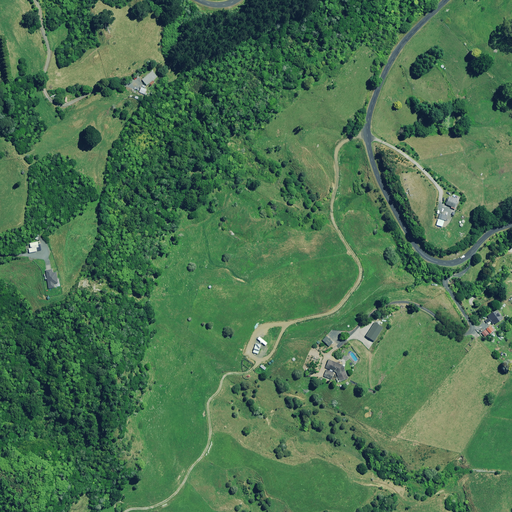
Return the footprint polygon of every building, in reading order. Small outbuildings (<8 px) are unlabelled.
[(157,77),(152,71),(142,80),(146,85),(157,77)] [(459,200),(448,196),(445,204),(451,207),(450,208),(455,210),(459,200)] [(38,247),(37,242),(30,243),(30,248),(28,249),(29,253),(37,251),(36,248),(38,247)] [(52,273),(51,270),(45,271),(48,288),(54,288),(54,284),(57,283),(56,272),(52,273)] [(502,319),(496,310),(487,316),(488,318),(484,320),(486,323),(490,321),(493,325),(502,319)] [(382,328),(374,322),(365,336),(373,341),(382,328)] [(493,330),(490,326),(485,330),(489,334),(493,330)] [(489,334),(485,330),(481,334),(484,338),(489,334)] [(332,342),(324,335),(320,339),(329,346),(332,342)] [(340,382),(348,378),(342,366),(329,360),(326,368),(336,372),(340,382)] [(333,372),(326,370),(323,376),(331,379),(333,372)]
